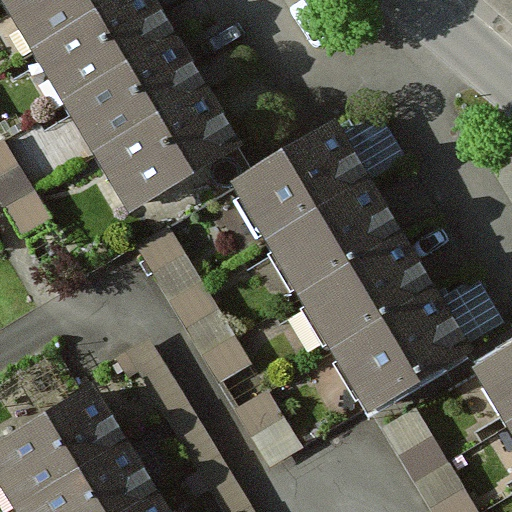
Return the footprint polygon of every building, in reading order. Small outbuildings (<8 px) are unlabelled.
[(251,131),(172,0),(8,0),(131,203),(251,131)] [(481,337),(352,112),(242,175),(371,400),(481,337)] [(511,341),(480,360),(511,416),(511,341)] [(187,511),(106,372),(0,433),(0,458),(31,511),(187,511)] [(273,381),(238,397),(266,458),(301,443),(273,381)] [(445,511),(490,511),(426,393),(391,412),(445,511)]
